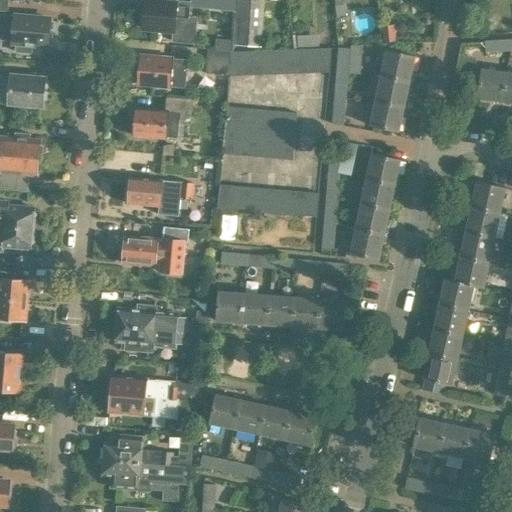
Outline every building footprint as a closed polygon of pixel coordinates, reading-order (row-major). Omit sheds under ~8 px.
[(8,0),(0,0),(0,10),(8,11),(8,0)] [(198,17),(189,16),(190,1),(176,0),(175,4),(146,1),(145,12),(142,15),(141,23),(144,26),(143,28),(173,31),(172,41),(195,43),(198,17)] [(209,0),(209,8),(235,11),(236,0),(209,0)] [(235,46),(261,48),(264,0),(237,0),(235,41),(235,46)] [(344,5),(343,0),(334,0),(335,5),(336,17),(346,16),(345,4),(344,5)] [(12,34),(12,43),(47,46),(48,42),(48,32),(50,19),(15,16),(13,17),(2,16),(1,33),(12,34)] [(497,25),(490,20),(485,26),(491,32),(497,25)] [(394,25),(382,27),(384,43),(396,41),(394,27),(394,25)] [(297,37),(298,49),(307,49),(316,49),(315,36),(297,37)] [(217,39),(216,50),(230,52),(234,52),(235,41),(217,39)] [(511,51),(510,39),(485,41),(485,52),(511,51)] [(350,45),(350,49),(348,74),(361,74),(363,46),(350,45)] [(338,47),(336,73),(348,74),(350,49),(338,47)] [(316,49),(307,49),(308,73),(317,73),(319,72),(318,48),(316,49)] [(331,48),(318,48),(319,72),(329,72),(331,48)] [(291,50),(285,50),(286,74),(292,74),(297,73),(296,49),(291,50)] [(298,49),(296,49),(297,73),(304,73),(308,73),(307,49),(298,49)] [(208,50),(207,60),(219,61),(230,63),(230,52),(216,50),(208,50)] [(267,51),(263,51),(264,75),(268,74),(275,74),(274,50),(267,51)] [(279,50),(274,50),(275,74),(280,74),(286,74),(285,50),(279,50)] [(386,50),(381,75),(409,81),(415,56),(386,50)] [(242,52),(241,52),(242,76),(243,75),(253,75),(252,51),(242,52)] [(255,51),(252,51),(253,75),(256,75),(264,75),(263,51),(255,51)] [(234,52),(230,52),(230,63),(231,76),(242,76),(241,52),(234,52)] [(136,83),(169,86),(170,74),(177,74),(178,60),(139,56),(136,83)] [(219,61),(218,75),(231,76),(230,63),(219,61)] [(477,97),(502,101),(506,73),(481,69),(477,97)] [(336,73),(334,98),(346,99),(348,74),(336,73)] [(502,101),(511,102),(511,73),(506,73),(502,101)] [(381,75),(375,100),(404,107),(409,81),(381,75)] [(0,90),(9,91),(8,103),(42,106),(43,102),(45,99),(46,94),(43,91),(44,79),(10,76),(8,77),(0,76),(0,90)] [(135,134),(165,137),(166,136),(177,137),(178,119),(184,119),(191,114),(193,99),(166,97),(165,112),(137,110),(135,134)] [(346,99),(334,98),(332,123),(344,125),(346,99)] [(404,107),(375,100),(370,126),(398,132),(404,107)] [(227,107),(225,130),(240,131),(242,108),(238,108),(227,107)] [(242,108),(240,131),(251,132),(253,109),(250,109),(242,108)] [(253,109),(251,132),(262,133),(264,110),(262,110),(253,109)] [(264,110),(262,133),(273,134),(275,111),(273,111),(264,110)] [(275,111),(273,134),(284,135),(286,112),(285,112),(275,111)] [(286,112),(284,135),(294,136),(296,113),(286,112)] [(225,130),(222,153),(234,154),(238,155),(240,131),(225,130)] [(240,131),(238,155),(249,156),(251,132),(240,131)] [(251,132),(249,156),(260,157),(262,133),(251,132)] [(0,135),(0,153),(38,156),(39,141),(30,140),(30,134),(14,133),(14,138),(2,137),(2,135),(0,135)] [(262,133),(260,157),(269,157),(271,158),(273,134),(262,133)] [(273,134),(271,158),(280,159),(282,159),(284,135),(273,134)] [(284,135),(282,159),(292,160),(294,136),(284,135)] [(173,145),(169,145),(163,146),(163,154),(173,155),(173,145)] [(330,145),(328,171),(340,172),(342,146),(330,145)] [(38,156),(0,153),(0,171),(36,175),(38,156)] [(371,153),(366,178),(393,184),(399,159),(371,153)] [(328,171),(326,196),(338,197),(340,172),(328,171)] [(126,203),(169,207),(171,181),(161,181),(129,178),(126,203)] [(366,178),(360,202),(388,208),(393,184),(366,178)] [(476,178),(470,203),(498,210),(504,185),(476,178)] [(180,198),(192,199),(194,184),(181,183),(180,198)] [(217,208),(228,209),(230,185),(219,184),(217,208)] [(230,185),(228,209),(239,210),(241,186),(230,185)] [(241,186),(239,210),(242,210),(250,211),(252,187),(244,186),(241,186)] [(252,187),(250,211),(254,211),(261,212),(263,188),(256,187),(252,187)] [(263,188),(261,212),(267,213),(272,213),(274,189),(269,189),(263,188)] [(274,189),(272,213),(279,214),(283,214),(286,190),(281,190),(274,189)] [(286,190),(283,214),(292,215),(295,215),(297,191),(294,191),(286,190)] [(297,191),(295,215),(305,216),(306,216),(308,192),(306,192),(297,191)] [(308,192),(306,216),(317,217),(319,193),(308,192)] [(326,196),(323,222),(336,223),(338,197),(326,196)] [(0,224),(32,227),(33,208),(8,206),(8,201),(0,200),(0,224)] [(360,202),(355,227),(383,233),(388,208),(360,202)] [(470,203),(465,228),(492,235),(498,210),(470,203)] [(336,223),(323,222),(321,247),(334,248),(336,223)] [(32,227),(0,224),(0,250),(1,250),(2,245),(30,248),(32,227)] [(383,233),(355,227),(350,252),(377,258),(383,233)] [(465,228),(459,253),(487,260),(492,235),(465,228)] [(122,263),(153,266),(154,265),(159,265),(159,266),(175,268),(175,274),(182,275),(184,242),(161,240),(160,249),(156,249),(157,239),(124,236),(123,240),(121,242),(121,248),(123,250),(122,263)] [(247,266),(248,254),(221,251),(220,263),(247,266)] [(459,253),(454,278),(473,283),(481,285),(487,260),(459,253)] [(247,266),(272,268),(273,256),(248,254),(247,266)] [(272,268),(297,271),(298,259),(273,256),(272,268)] [(297,271),(322,273),(323,261),(298,259),(297,271)] [(322,273),(346,276),(348,263),(323,261),(322,273)] [(444,276),(438,301),(467,308),(473,283),(454,278),(444,276)] [(0,295),(25,298),(27,280),(0,277),(0,295)] [(216,320),(241,322),(243,293),(218,292),(216,320)] [(241,322),(267,324),(269,295),(243,293),(241,322)] [(25,298),(0,295),(0,318),(23,321),(25,298)] [(267,324),(292,326),(295,297),(269,295),(267,324)] [(292,326),(318,328),(320,299),(295,297),(292,326)] [(320,299),(318,328),(344,330),(346,301),(320,299)] [(438,301),(433,326),(462,333),(467,308),(438,301)] [(118,308),(116,324),(186,331),(187,318),(168,316),(169,311),(156,309),(156,306),(137,304),(137,309),(118,308)] [(511,317),(508,317),(503,342),(511,344),(511,317)] [(186,331),(116,324),(115,342),(125,343),(124,350),(152,352),(152,350),(152,351),(153,341),(184,344),(186,331)] [(433,326),(427,353),(456,360),(462,333),(433,326)] [(511,344),(503,342),(498,369),(510,372),(511,362),(511,344)] [(0,371),(18,374),(20,353),(0,351),(0,371)] [(477,379),(480,365),(456,360),(427,353),(421,377),(425,378),(422,389),(439,393),(441,381),(450,383),(453,373),(477,379)] [(510,372),(498,369),(494,393),(506,396),(510,372)] [(0,371),(0,392),(16,394),(18,374),(0,371)] [(112,376),(111,393),(198,400),(199,384),(112,376)] [(198,400),(111,393),(109,411),(166,416),(167,412),(197,415),(198,400)] [(209,423),(234,428),(240,400),(215,394),(209,423)] [(234,428),(259,434),(266,405),(240,400),(234,428)] [(259,434),(284,439),(291,411),(266,405),(259,434)] [(291,411),(284,439),(310,445),(316,416),(291,411)] [(414,446),(439,452),(445,423),(420,418),(414,446)] [(439,452),(464,457),(470,429),(445,423),(439,452)] [(0,448),(12,450),(12,439),(15,438),(16,431),(13,430),(13,426),(0,424),(0,448)] [(470,429),(464,457),(489,463),(495,434),(470,429)] [(104,442),(103,458),(173,465),(174,452),(141,449),(142,436),(126,435),(125,438),(112,437),(111,443),(104,442)] [(199,467),(224,472),(227,460),(201,454),(199,467)] [(185,466),(186,456),(174,455),(173,465),(185,466)] [(149,490),(150,482),(169,484),(170,482),(188,484),(190,466),(185,466),(173,465),(103,458),(102,475),(111,476),(110,487),(149,490)] [(224,472),(249,477),(252,465),(227,460),(224,472)] [(249,477),(274,483),(277,471),(252,465),(249,477)] [(277,471),(274,483),(299,488),(302,476),(277,471)] [(405,489),(430,494),(432,483),(407,478),(405,489)] [(0,504),(7,506),(7,501),(10,500),(10,494),(8,492),(9,482),(0,480),(0,504)] [(430,494),(455,499),(457,488),(432,483),(430,494)] [(203,484),(201,509),(214,510),(215,484),(203,484)] [(457,488),(455,499),(480,505),(482,494),(457,488)] [(283,498),(279,511),(307,511),(310,504),(283,498)]
